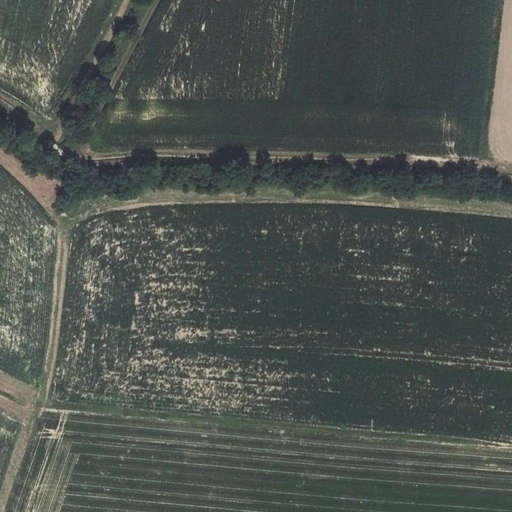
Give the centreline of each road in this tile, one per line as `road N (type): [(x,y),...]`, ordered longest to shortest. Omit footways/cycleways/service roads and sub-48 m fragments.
road 1 (track): [(63,153),(444,160),(511,169)]
road 2 (track): [(70,155),(154,0)]
road 3 (track): [(47,138),(125,0)]
